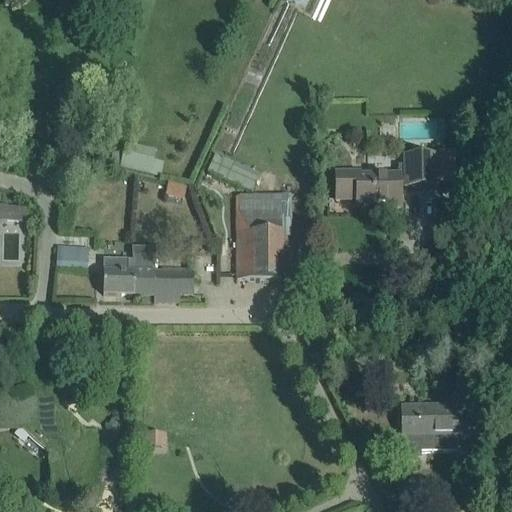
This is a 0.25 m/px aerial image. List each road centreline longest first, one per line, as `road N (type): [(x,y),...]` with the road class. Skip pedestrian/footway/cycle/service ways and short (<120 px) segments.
road 1 (residential): [(289,320),(0,319)]
road 2 (residential): [(382,511),(289,320)]
road 3 (residential): [(435,312),(511,114)]
road 4 (residential): [(435,312),(289,320)]
